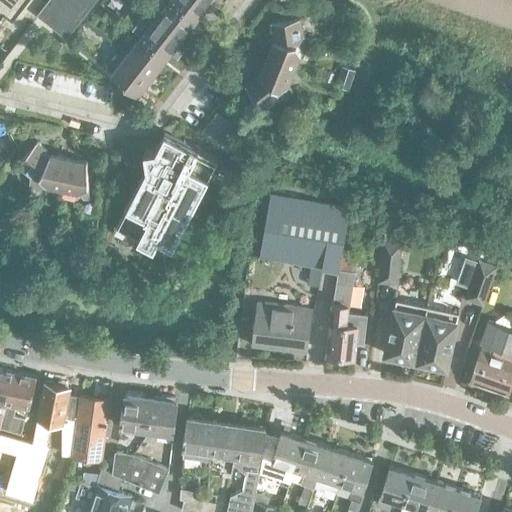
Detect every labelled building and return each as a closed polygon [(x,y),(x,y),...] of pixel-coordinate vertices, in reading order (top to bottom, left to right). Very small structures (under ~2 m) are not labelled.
[(0,0),(0,12),(5,7),(13,13),(23,0),(0,0)] [(66,37),(79,21),(52,0),(47,0),(36,14),(66,37)] [(52,0),(79,21),(91,5),(84,0),(52,0)] [(153,0),(147,8),(180,34),(197,17),(175,0),(153,0)] [(175,0),(197,17),(210,0),(175,0)] [(132,27),(141,34),(167,55),(182,36),(180,34),(147,8),(146,8),(132,27)] [(273,39),(310,43),(310,38),(302,34),(300,16),(270,20),(273,39)] [(141,34),(126,53),(153,74),(167,55),(141,34)] [(310,43),(273,39),(266,56),(294,67),(300,51),(309,49),(310,43)] [(126,53),(111,72),(138,93),(153,74),(126,53)] [(259,73),(289,95),(292,90),(287,83),(294,67),(266,56),(259,73)] [(289,95),(259,73),(244,84),(263,108),(277,97),(285,99),(289,95)] [(147,165),(116,225),(154,246),(159,237),(173,244),(218,157),(174,135),(165,130),(156,148),(144,149),(147,165)] [(34,185),(50,152),(36,140),(16,162),(29,174),(29,183),(34,185)] [(39,188),(45,182),(62,186),(68,156),(50,152),(34,185),(39,188)] [(89,196),(86,160),(68,156),(62,186),(79,189),(82,197),(89,196)] [(258,254),(338,268),(349,204),(270,190),(258,254)] [(397,281),(401,241),(383,239),(379,279),(397,281)] [(466,296),(483,302),(496,264),(479,258),(466,296)] [(354,354),(356,339),(363,340),(366,313),(347,311),(351,270),(336,268),(327,352),(354,354)] [(384,352),(415,358),(427,303),(396,297),(384,352)] [(309,344),(313,307),(258,301),(253,344),(280,347),(281,341),(309,344)] [(447,365),(458,310),(427,303),(415,358),(447,365)] [(480,341),(511,351),(511,312),(507,311),(494,321),(488,319),(480,341)] [(511,353),(493,346),(492,351),(481,347),(470,377),(508,391),(511,378),(511,353)] [(0,428),(0,426),(14,370),(0,366),(0,428)] [(35,375),(14,370),(0,426),(22,431),(25,417),(11,413),(14,403),(28,406),(35,375)] [(111,398),(81,394),(69,392),(70,385),(45,380),(33,441),(24,439),(21,438),(17,453),(19,454),(10,487),(31,494),(46,444),(42,443),(46,426),(49,427),(50,418),(64,421),(64,416),(78,418),(73,454),(102,458),(111,398)] [(121,425),(148,428),(152,396),(125,393),(121,425)] [(147,434),(144,439),(153,440),(159,437),(160,429),(174,431),(177,399),(152,396),(148,428),(147,434)] [(208,460),(209,449),(214,418),(187,415),(181,456),(208,460)] [(209,449),(234,453),(239,422),(214,418),(209,449)] [(233,461),(245,472),(243,488),(230,494),(225,511),(251,511),(254,500),(259,470),(262,457),(260,456),(265,426),(239,422),(234,453),(233,461)] [(280,429),(271,458),(273,459),(296,466),(305,436),(280,429)] [(0,448),(17,453),(21,438),(0,432),(0,448)] [(296,466),(304,469),(300,482),(304,483),(298,502),(308,505),(314,486),(328,444),(305,436),(296,466)] [(340,480),(342,480),(351,451),(328,444),(314,486),(323,489),(324,486),(337,490),(340,480)] [(115,449),(112,471),(125,477),(134,452),(135,452),(115,449)] [(342,480),(353,484),(349,497),(351,497),(347,510),(352,511),(356,511),(363,487),(373,458),(351,451),(342,480)] [(134,452),(125,477),(158,491),(169,466),(135,452),(134,452)] [(259,470),(269,473),(270,473),(273,459),(271,458),(262,457),(259,470)] [(404,501),(414,471),(390,463),(377,504),(389,508),(392,497),(404,501)] [(424,511),(426,508),(427,508),(436,478),(414,471),(404,501),(414,504),(411,511),(424,511)] [(427,508),(438,511),(449,511),(458,485),(436,478),(427,508)] [(126,511),(132,494),(98,484),(88,511),(126,511)] [(475,511),(482,493),(458,485),(449,511),(475,511)] [(191,511),(202,511),(205,499),(200,498),(200,491),(180,487),(180,497),(183,498),(181,510),(191,511)] [(254,500),(251,511),(275,511),(277,506),(256,498),(256,500),(254,500)] [(213,511),(216,501),(205,499),(202,511),(213,511)]
